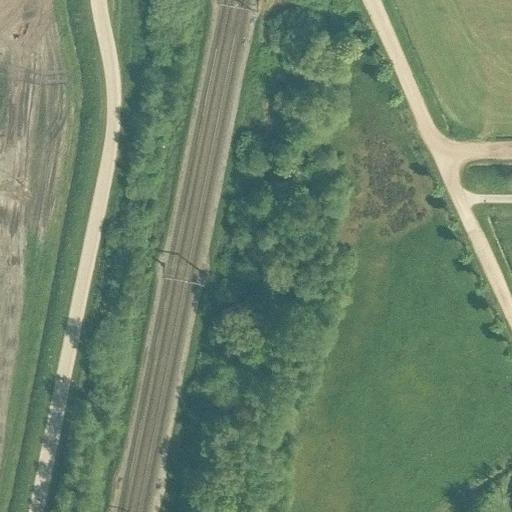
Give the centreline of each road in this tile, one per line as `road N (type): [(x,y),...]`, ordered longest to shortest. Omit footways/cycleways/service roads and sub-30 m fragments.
road 1 (unclassified): [(36,511),(113,136),(116,87),(98,0)]
road 2 (unclassified): [(373,0),(471,228)]
